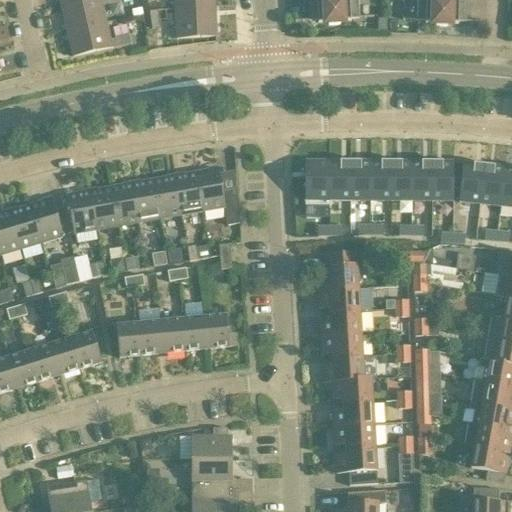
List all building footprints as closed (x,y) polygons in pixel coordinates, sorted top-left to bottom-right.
[(66,32),(105,23),(102,7),(120,2),(119,0),(93,0),(61,8),(66,32)] [(173,0),(174,14),(214,11),(213,0),(173,0)] [(315,0),(316,10),(308,10),(309,22),(317,22),(317,24),(327,24),(328,26),(340,25),(340,23),(350,22),(350,20),(358,19),(357,0),(315,0)] [(416,0),(416,21),(425,22),(424,24),(435,24),(435,27),(447,27),(447,25),(457,25),(457,23),(466,23),(466,11),(458,11),(458,0),(416,0)] [(132,10),(134,18),(141,17),(139,8),(132,10)] [(174,14),(176,40),(216,38),(214,11),(174,14)] [(148,14),(150,31),(159,30),(157,12),(148,14)] [(376,20),(376,33),(385,33),(385,20),(376,20)] [(128,36),(109,40),(105,23),(66,32),(72,58),(111,49),(111,48),(130,44),(128,36)] [(219,24),(219,38),(233,38),(232,23),(219,24)] [(330,162),(305,162),(304,207),(329,207),(330,162)] [(350,163),(330,162),(329,202),(349,202),(350,163)] [(370,163),(350,163),(349,202),(370,202),(370,163)] [(391,163),(370,163),(370,202),(391,203),(391,163)] [(412,163),(391,163),(391,203),(411,203),(412,163)] [(432,163),(412,163),(411,203),(432,203),(432,163)] [(453,163),(432,163),(432,203),(452,203),(453,163)] [(483,166),(462,163),(458,203),(478,205),(483,166)] [(503,168),(483,166),(478,205),(499,207),(503,168)] [(511,168),(503,168),(499,207),(511,208),(511,168)] [(195,173),(202,213),(224,209),(217,170),(195,173)] [(174,177),(181,217),(202,213),(195,173),(174,177)] [(152,181),(159,220),(181,217),(174,177),(152,181)] [(131,185),(138,224),(159,220),(152,181),(131,185)] [(110,188),(117,228),(138,224),(131,185),(110,188)] [(89,192),(95,231),(117,228),(110,188),(89,192)] [(95,231),(89,192),(67,196),(74,235),(95,231)] [(29,206),(40,244),(62,238),(50,200),(29,206)] [(8,212),(20,251),(40,244),(29,206),(8,212)] [(0,214),(0,256),(20,251),(8,212),(0,214)] [(329,237),(329,227),(317,227),(317,237),(329,237)] [(341,227),(329,227),(329,237),(342,237),(341,227)] [(358,227),(358,237),(370,237),(370,227),(358,227)] [(382,233),(382,227),(370,227),(370,237),(382,237),(382,233)] [(399,227),(398,237),(410,237),(410,227),(399,227)] [(422,228),(410,227),(410,237),(422,238),(422,228)] [(485,232),(484,242),(496,243),(497,233),(485,232)] [(509,234),(497,233),(496,243),(508,244),(509,234)] [(440,234),(440,244),(452,245),(452,235),(440,234)] [(465,236),(452,235),(452,245),(464,246),(465,236)] [(220,271),(234,270),(232,245),(218,246),(220,271)] [(197,261),(195,246),(186,247),(188,262),(197,261)] [(421,253),(409,254),(409,263),(412,262),(412,270),(439,269),(439,268),(448,269),(449,260),(432,258),(432,249),(421,253)] [(181,251),(167,254),(169,266),(183,264),(181,251)] [(165,252),(151,255),(153,268),(167,266),(165,252)] [(325,255),(326,268),(327,275),(317,275),(318,292),(358,290),(356,267),(356,253),(325,255)] [(396,254),(396,263),(409,263),(409,254),(396,254)] [(88,267),(86,256),(73,259),(78,282),(104,276),(101,264),(88,267)] [(60,260),(65,285),(78,282),(73,259),(72,257),(60,260)] [(137,259),(125,261),(127,273),(139,271),(137,259)] [(122,261),(109,264),(111,275),(124,273),(122,261)] [(187,280),(185,269),(176,271),(177,282),(187,280)] [(425,285),(433,285),(434,276),(431,276),(431,271),(438,273),(439,269),(412,270),(413,286),(425,285)] [(167,272),(169,283),(177,282),(176,271),(167,272)] [(29,275),(30,281),(29,282),(33,296),(42,293),(36,273),(29,275)] [(144,287),(142,275),(133,277),(134,288),(144,287)] [(506,300),(511,300),(511,278),(510,278),(498,276),(494,297),(506,299),(506,300)] [(124,278),(125,289),(134,288),(133,277),(124,278)] [(21,284),(25,298),(33,296),(29,282),(21,284)] [(413,294),(426,294),(425,285),(413,286),(413,294)] [(9,290),(0,292),(0,297),(2,306),(12,303),(9,292),(9,290)] [(329,315),(359,313),(358,290),(318,292),(319,310),(329,309),(329,315)] [(68,303),(65,293),(56,295),(59,306),(68,303)] [(48,298),(51,308),(59,306),(56,295),(48,298)] [(511,300),(506,300),(502,320),(502,321),(511,322),(511,300)] [(385,311),(394,310),(394,302),(384,302),(385,311)] [(407,302),(394,302),(394,311),(407,310),(407,302)] [(26,316),(24,305),(14,307),(17,318),(26,316)] [(6,310),(9,321),(17,318),(14,307),(6,310)] [(395,319),(408,319),(407,310),(394,311),(395,319)] [(321,338),(360,336),(359,313),(329,315),(329,320),(320,321),(321,338)] [(203,318),(206,351),(237,348),(235,335),(228,336),(226,316),(203,318)] [(181,320),(184,353),(206,351),(203,318),(181,320)] [(511,322),(502,321),(502,320),(490,318),(487,340),(511,344),(511,322)] [(159,322),(162,355),(184,353),(181,320),(159,322)] [(426,321),(414,321),(414,330),(427,329),(426,321)] [(138,324),(141,357),(162,355),(159,322),(138,324)] [(141,357),(138,324),(115,327),(119,359),(141,357)] [(414,338),(427,338),(427,329),(414,330),(414,338)] [(70,339),(79,371),(101,364),(91,333),(70,339)] [(332,360),(362,358),(360,336),(321,338),(322,355),(331,355),(332,360)] [(79,371),(70,339),(49,346),(58,377),(79,371)] [(511,344),(487,340),(483,360),(483,361),(511,366),(511,344)] [(58,377),(49,346),(28,352),(38,384),(58,377)] [(408,347),(396,348),(396,356),(409,356),(408,347)] [(38,384),(28,352),(7,359),(17,390),(38,384)] [(396,365),(409,365),(409,356),(396,356),(396,365)] [(363,381),(362,358),(332,360),(332,366),(322,366),(323,384),(330,384),(330,383),(363,381)] [(0,395),(17,390),(7,359),(0,360),(0,395)] [(511,366),(483,361),(483,360),(479,360),(478,367),(483,368),(480,382),(480,383),(511,388),(511,366)] [(428,365),(415,366),(415,374),(428,374),(428,365)] [(415,383),(428,382),(428,374),(415,374),(415,383)] [(342,405),(372,404),(370,380),(363,381),(330,383),(330,384),(331,400),(341,400),(342,405)] [(511,388),(480,383),(480,382),(474,381),(470,403),(511,410),(511,388)] [(410,393),(397,393),(397,402),(410,402),(410,393)] [(397,411),(410,410),(410,402),(397,402),(397,411)] [(477,426),(506,431),(507,425),(511,426),(511,410),(470,403),(469,410),(474,411),(471,425),(478,426),(477,426)] [(333,429),(373,426),(372,404),(342,405),(342,411),(332,412),(333,429)] [(429,409),(416,410),(416,418),(429,418),(429,409)] [(417,427),(429,426),(429,418),(416,418),(417,427)] [(344,451),(374,449),(373,426),(333,429),(334,446),(344,445),(344,451)] [(474,448),(502,453),(508,454),(511,439),(505,438),(506,431),(477,426),(474,448)] [(212,430),(212,438),(191,438),(191,470),(231,470),(231,438),(226,438),(226,430),(212,430)] [(411,439),(398,439),(398,448),(411,447),(411,439)] [(432,456),(431,439),(416,439),(417,456),(432,456)] [(399,456),(412,456),(411,447),(398,448),(399,456)] [(502,453),(474,448),(470,470),(504,476),(507,460),(501,459),(502,453)] [(377,485),(376,473),(374,449),(344,451),(345,457),(335,457),(336,475),(349,474),(349,487),(377,485)] [(53,481),(69,478),(67,467),(52,469),(53,481)] [(191,502),(231,502),(231,470),(191,470),(191,502)] [(412,484),(412,471),(411,471),(401,472),(399,472),(399,485),(412,484)] [(49,511),(90,511),(86,482),(46,488),(49,511)] [(471,511),(506,511),(507,504),(497,503),(498,491),(472,490),(471,511)] [(347,493),(347,504),(347,511),(337,511),(377,511),(377,505),(386,505),(385,492),(347,493)] [(108,501),(110,510),(119,508),(117,499),(108,501)] [(190,511),(230,511),(231,502),(191,502),(190,511)]
